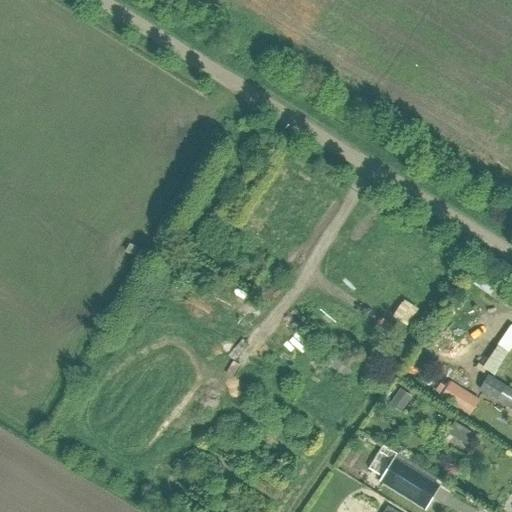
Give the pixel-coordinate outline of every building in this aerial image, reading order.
[(511,392),(488,377),(480,390),(511,410),(511,392)] [(452,386),(441,402),(471,420),(481,404),(452,386)] [(401,389),(392,400),(403,407),(411,396),(401,389)] [(461,450),(471,433),(456,425),(446,441),(461,450)] [(216,455),(217,465),(235,465),(235,454),(216,455)] [(410,470),(409,469),(403,465),(389,487),(430,511),(431,511),(445,491),(410,470)]
